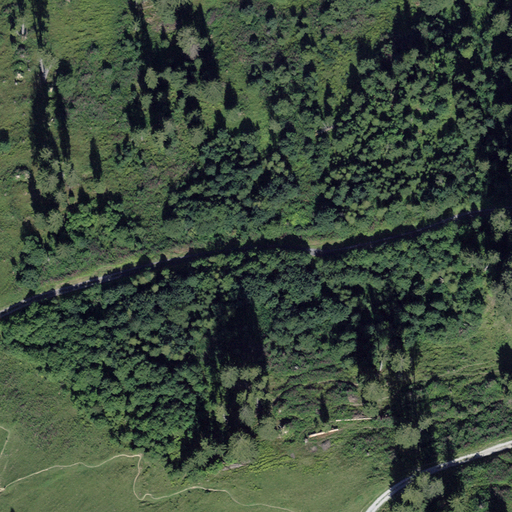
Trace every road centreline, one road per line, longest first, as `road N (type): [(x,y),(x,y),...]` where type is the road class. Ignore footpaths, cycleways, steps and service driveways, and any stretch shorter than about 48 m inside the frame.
road 1 (track): [(0,314),(160,263),(245,249),(339,251),(511,209)]
road 2 (track): [(511,441),(452,457),(392,490),(371,511)]
